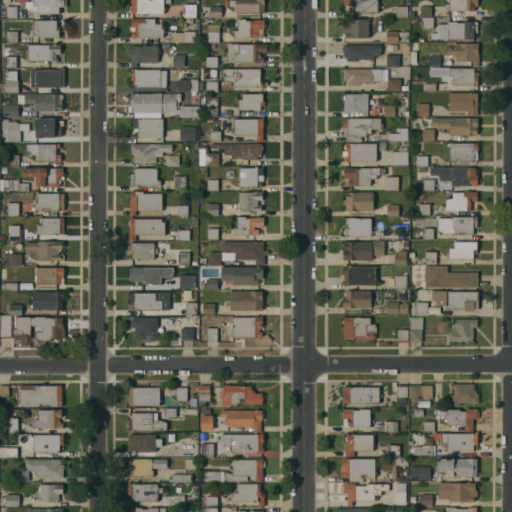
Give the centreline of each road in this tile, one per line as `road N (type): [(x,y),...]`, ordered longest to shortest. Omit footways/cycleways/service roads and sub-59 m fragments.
road 1 (residential): [(511,362),(0,363)]
road 2 (tertiary): [(303,0),(302,511)]
road 3 (residential): [(99,0),(99,511)]
road 4 (residential): [(511,0),(511,154)]
